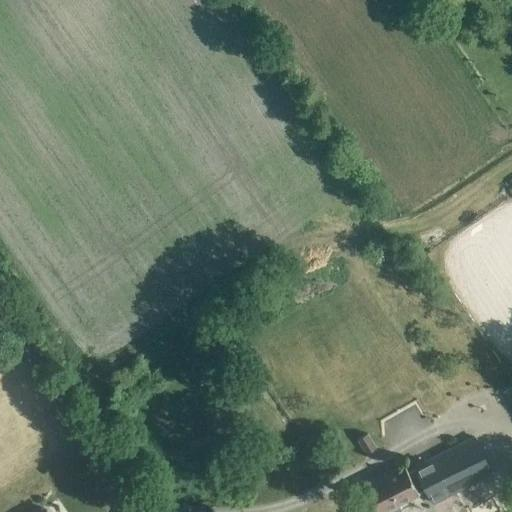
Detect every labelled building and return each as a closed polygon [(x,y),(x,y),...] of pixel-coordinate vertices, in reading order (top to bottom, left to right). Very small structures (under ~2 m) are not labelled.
[(487,221),(466,238),(475,249),(496,233),(487,221)] [(511,383),(501,391),(511,407),(511,383)] [(418,449),(458,430),(441,395),(402,413),(418,449)] [(365,450),(375,445),(367,432),(357,437),(365,450)] [(433,504),(492,474),(474,437),(415,467),(416,469),(408,473),(403,464),(383,474),(385,477),(365,488),(376,511),(384,511),(419,495),(418,493),(426,489),(433,504)]
